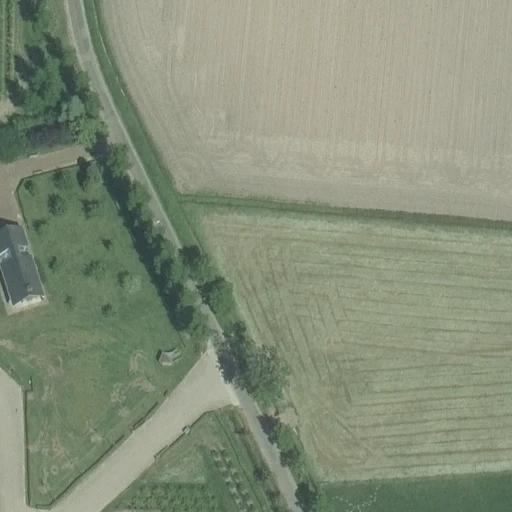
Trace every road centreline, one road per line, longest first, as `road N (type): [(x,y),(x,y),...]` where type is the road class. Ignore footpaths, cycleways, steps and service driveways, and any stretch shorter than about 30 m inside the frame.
road 1 (unclassified): [(299,511),(96,84),(73,0)]
road 2 (unknown): [(214,337),(62,511)]
